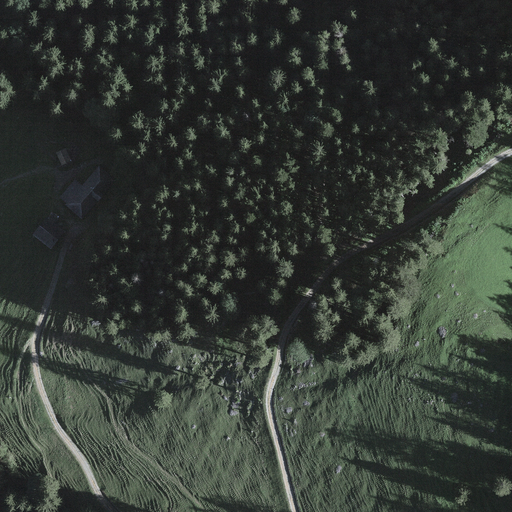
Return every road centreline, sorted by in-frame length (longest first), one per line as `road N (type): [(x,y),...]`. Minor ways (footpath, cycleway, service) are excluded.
road 1 (track): [(295,511),(267,407),(301,300),(357,248),(511,151)]
road 2 (track): [(123,182),(64,249),(34,340)]
road 3 (track): [(34,340),(53,430),(94,511)]
